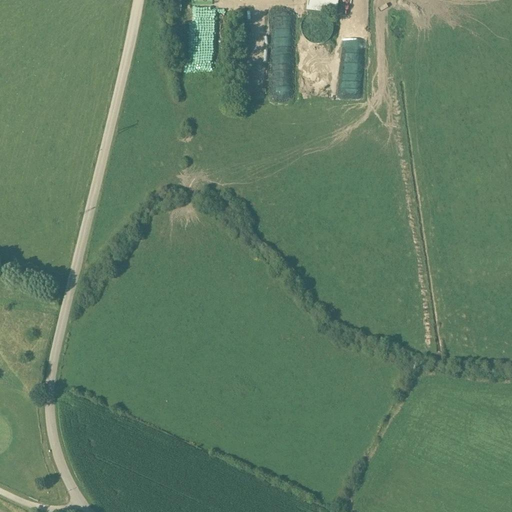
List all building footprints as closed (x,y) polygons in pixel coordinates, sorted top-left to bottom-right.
[(339,3),(310,0),(308,0),(307,11),(338,15),(339,3)] [(332,37),(333,30),(332,24),(328,19),(323,16),(317,14),(311,16),(305,19),(302,25),(301,31),(302,37),(306,42),(311,46),(317,47),(323,45),(329,42),(332,37)] [(292,21),(280,22),(281,29),(293,28),(292,21)] [(361,62),(361,33),(346,33),(345,62),(361,62)] [(184,101),(174,103),(174,108),(172,108),(173,113),(186,111),(184,101)]
